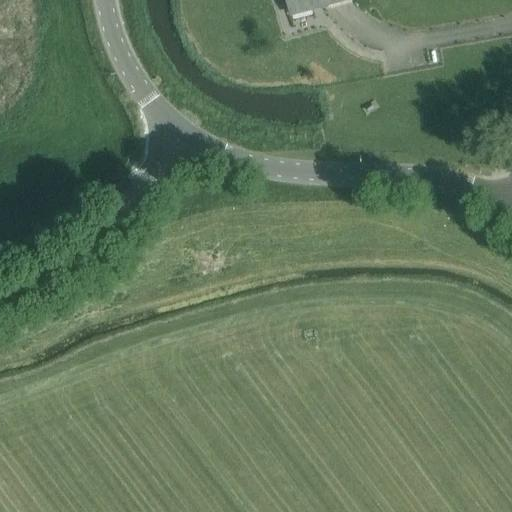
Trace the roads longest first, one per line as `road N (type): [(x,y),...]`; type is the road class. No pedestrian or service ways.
road 1 (unclassified): [(509,204),(425,179),(315,176),(229,162),(177,132)]
road 2 (unclassified): [(0,301),(46,278),(101,234),(177,132)]
road 3 (unclassified): [(177,132),(112,37),(106,0)]
